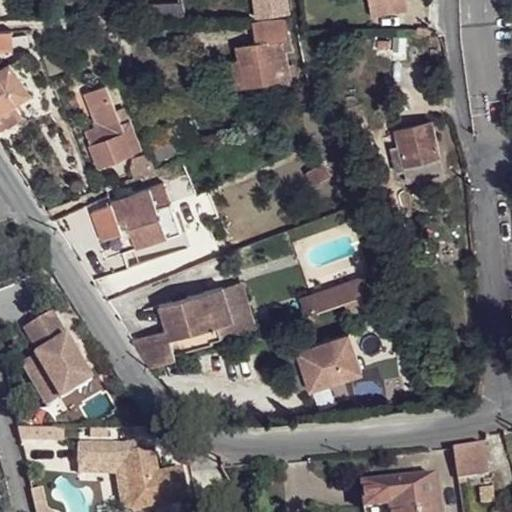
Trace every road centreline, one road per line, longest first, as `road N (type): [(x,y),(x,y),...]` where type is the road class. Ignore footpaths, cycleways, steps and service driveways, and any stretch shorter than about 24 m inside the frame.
road 1 (residential): [(0,173),(146,394),(180,425),(227,443),(267,445),(487,430)]
road 2 (residential): [(487,430),(502,377),(494,165),(511,153)]
